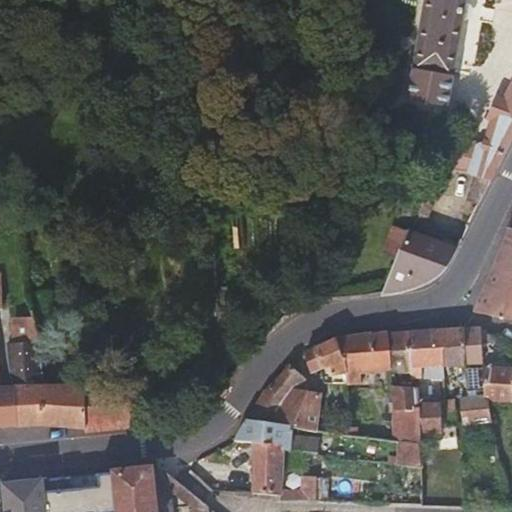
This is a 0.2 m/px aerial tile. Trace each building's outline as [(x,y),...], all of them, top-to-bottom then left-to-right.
[(409,97),(435,102),(448,104),(465,0),(424,0),(419,37),(409,97)] [(483,123),(469,173),(474,174),(484,177),(491,179),(506,150),(511,137),(511,79),(504,95),(498,93),(483,123)] [(433,114),(428,147),(445,150),(448,132),(443,131),(445,116),(433,114)] [(467,198),(476,201),(484,177),(474,174),(467,198)] [(424,200),(417,199),(413,217),(420,219),(424,200)] [(398,257),(409,230),(393,224),(383,251),(398,257)] [(120,245),(119,226),(110,226),(102,231),(102,240),(112,245),(120,245)] [(511,228),(509,228),(507,227),(495,259),(474,311),(511,319),(511,228)] [(88,230),(76,231),(77,245),(88,244),(94,240),(93,234),(88,230)] [(456,249),(409,230),(398,257),(384,291),(383,294),(396,292),(410,288),(424,283),(434,278),(441,273),(446,267),(453,253),(456,249)] [(1,272),(0,271),(0,428),(8,428),(18,428),(17,399),(15,386),(1,386),(0,379),(0,309),(3,309),(1,272)] [(39,330),(58,329),(51,292),(31,295),(36,318),(39,330)] [(14,319),(14,343),(28,343),(36,342),(41,342),(39,330),(36,318),(14,319)] [(464,365),(481,364),(478,324),(462,326),(464,365)] [(443,346),(443,367),(464,365),(462,326),(442,327),(429,329),(430,346),(443,346)] [(36,342),(38,366),(86,362),(84,332),(83,327),(58,329),(39,330),(41,342),(36,342)] [(426,368),(443,367),(443,346),(430,346),(429,329),(408,331),(410,379),(418,378),(422,378),(422,368),(426,368)] [(361,373),(390,370),(387,332),(370,334),(369,331),(336,338),(344,364),(345,371),(345,385),(361,384),(361,373)] [(400,379),(410,379),(408,331),(387,332),(390,370),(391,386),(400,386),(400,379)] [(333,375),(345,371),(344,364),(336,338),(311,348),(319,371),(331,367),(333,375)] [(41,384),(38,366),(36,342),(28,343),(14,343),(10,343),(15,386),(17,399),(18,428),(41,427),(86,429),(88,385),(88,384),(41,384)] [(246,419),(292,426),(306,428),(316,430),(321,394),(307,391),(309,374),(299,356),(296,359),(265,385),(246,419)] [(511,366),(481,364),(482,376),(465,377),(466,396),(487,394),(488,400),(511,401),(511,366)] [(443,367),(426,368),(427,380),(443,380),(443,367)] [(133,379),(88,385),(86,429),(86,433),(134,429),(134,427),(133,379)] [(418,402),(418,401),(418,387),(400,386),(391,386),(391,393),(390,403),(380,403),(385,421),(383,421),(388,441),(397,442),(420,446),(419,434),(418,406),(418,402)] [(487,394),(466,396),(458,397),(463,434),(493,431),(488,400),(487,394)] [(444,412),(454,410),(453,399),(443,399),(444,412)] [(439,401),(418,401),(418,402),(418,406),(419,434),(442,434),(439,401)] [(445,427),(456,425),(454,410),(444,412),(445,427)] [(304,451),(305,436),(291,434),(292,426),(246,419),(238,433),(233,440),(252,443),(284,448),(290,449),(304,451)] [(348,435),(347,422),(327,419),(325,431),(348,435)] [(319,438),(305,436),(304,451),(317,453),(319,438)] [(387,463),(420,468),(420,446),(397,442),(397,455),(387,456),(387,463)] [(281,484),(284,448),(252,443),(251,493),(273,495),(282,495),(281,490),(281,484)] [(215,490),(227,491),(235,480),(204,462),(195,473),(215,490)] [(188,511),(188,508),(171,496),(157,497),(154,468),(110,472),(110,474),(16,483),(1,485),(3,502),(3,511),(188,511)] [(205,511),(205,506),(166,473),(160,468),(154,468),(157,497),(171,496),(188,508),(188,511),(205,511)] [(282,501),(327,502),(328,478),(301,477),(301,490),(281,490),(282,495),(282,501)]
